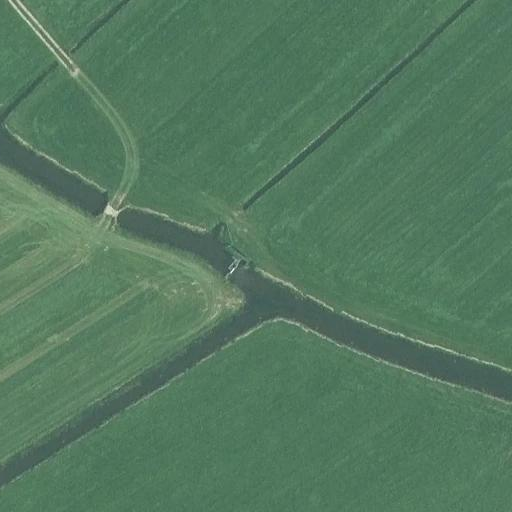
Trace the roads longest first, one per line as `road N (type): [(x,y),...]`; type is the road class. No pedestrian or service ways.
road 1 (track): [(129,191),(220,207),(263,257),(511,346)]
road 2 (track): [(114,205),(129,191),(124,143),(15,0)]
road 3 (track): [(114,205),(11,345)]
